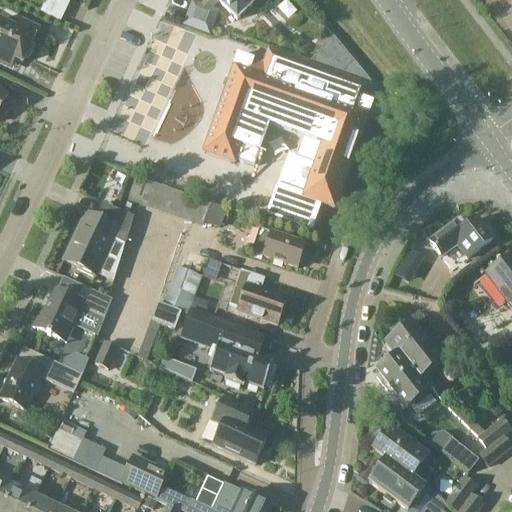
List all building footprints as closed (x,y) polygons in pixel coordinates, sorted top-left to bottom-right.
[(218,14),(211,11),(218,4),(237,22),(259,0),(209,0),(202,8),(193,5),(185,27),(210,37),(218,14)] [(0,67),(11,73),(16,62),(23,65),(26,59),(29,61),(36,48),(32,46),(39,31),(23,23),(18,32),(0,23),(0,67)] [(334,40),(312,63),(372,85),(341,48),(334,40)] [(235,72),(204,155),(234,166),(236,163),(254,170),(269,129),(303,141),(297,159),(294,166),(290,165),(289,165),(288,165),(287,165),(287,166),(286,166),(286,167),(278,188),(277,187),(267,218),(312,234),(322,206),(333,210),(334,211),(367,118),(368,118),(373,106),(365,103),(370,89),(269,53),(264,68),(253,64),(253,63),(238,58),(234,71),(235,72)] [(227,211),(137,179),(129,203),(204,229),(206,225),(221,230),(227,211)] [(64,263),(97,279),(115,241),(125,246),(133,219),(114,210),(107,225),(87,215),(64,263)] [(469,262),(493,243),(492,241),(495,239),(488,229),(485,232),(477,221),(463,232),(457,224),(431,244),(453,275),(459,270),(462,274),(472,266),(469,262)] [(264,259),(264,260),(298,271),(306,248),(260,232),(252,255),(264,259)] [(511,259),(486,279),(511,312),(511,259)] [(181,271),(166,308),(183,314),(182,315),(188,318),(203,280),(181,271)] [(262,293),(266,281),(242,273),(230,308),(239,311),(238,314),(247,317),(247,320),(252,319),(278,328),(287,302),(262,293)] [(67,345),(74,328),(98,339),(113,302),(83,289),(77,302),(56,293),(46,314),(40,316),(33,330),(48,337),(48,338),(51,340),(52,338),(67,345)] [(203,316),(207,305),(195,300),(192,312),(203,316)] [(175,333),(182,315),(183,314),(166,308),(158,305),(151,323),(175,333)] [(193,313),(182,341),(217,354),(210,373),(226,379),(225,382),(244,389),(245,386),(264,393),(275,365),(258,359),(265,340),(193,313)] [(386,348),(396,360),(399,357),(418,383),(423,379),(441,365),(412,327),(386,348)] [(106,345),(95,367),(109,374),(120,351),(106,345)] [(433,392),(423,379),(418,383),(399,357),(396,360),(391,363),(389,361),(378,369),(380,372),(377,374),(379,377),(377,379),(389,395),(391,393),(407,412),(433,392)] [(0,400),(0,401),(27,414),(42,381),(55,387),(63,369),(42,359),(35,372),(18,363),(0,400)] [(222,427),(213,448),(256,468),(258,464),(260,465),(266,453),(264,452),(269,440),(248,430),(255,415),(223,400),(212,423),(222,427)] [(119,406),(117,410),(128,416),(130,411),(119,406)] [(479,441),(488,451),(504,439),(511,433),(503,422),(479,441)] [(50,450),(73,461),(82,442),(71,437),(75,429),(64,424),(60,432),(58,431),(50,450)] [(373,454),(386,463),(387,462),(412,482),(412,481),(429,459),(390,430),(373,454)] [(0,447),(4,449),(9,440),(0,435),(0,447)] [(433,436),(427,445),(441,456),(452,441),(445,435),(433,436)] [(511,450),(511,449),(504,439),(488,451),(480,458),(489,469),(511,450)] [(4,449),(27,460),(31,450),(9,440),(4,449)] [(27,460),(49,471),(53,461),(31,450),(27,460)] [(121,484),(156,500),(168,475),(133,458),(121,484)] [(96,472),(116,481),(122,469),(102,460),(96,472)] [(49,471),(71,481),(76,471),(53,461),(49,471)] [(387,462),(386,463),(370,485),(406,511),(409,511),(425,491),(412,481),(412,482),(387,462)] [(71,481),(93,492),(98,482),(76,471),(71,481)] [(446,506),(453,511),(460,511),(471,499),(477,490),(464,481),(446,506)] [(0,511),(1,511),(13,489),(0,482),(0,511)] [(29,511),(35,499),(41,487),(32,482),(26,495),(13,489),(1,511),(29,511)] [(93,492),(116,502),(120,492),(98,482),(93,492)] [(177,496),(171,508),(178,511),(266,511),(268,507),(252,500),(254,497),(243,492),(242,495),(224,486),(212,511),(211,511),(196,505),(177,496)] [(120,492),(116,502),(136,511),(138,511),(142,503),(120,492)] [(29,511),(56,511),(58,510),(35,499),(29,511)] [(145,499),(142,507),(151,511),(152,511),(156,504),(145,499)] [(471,499),(460,511),(480,511),(484,508),(471,499)]
